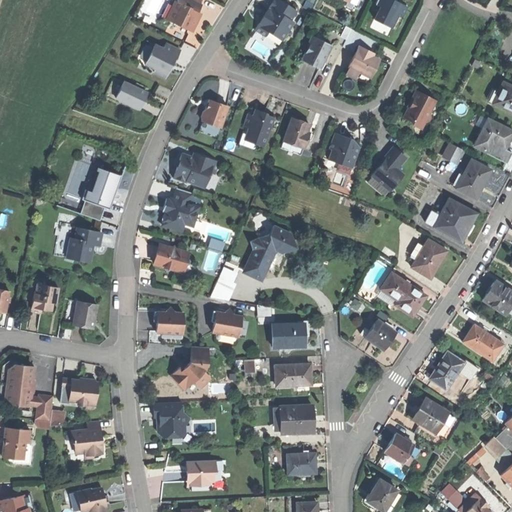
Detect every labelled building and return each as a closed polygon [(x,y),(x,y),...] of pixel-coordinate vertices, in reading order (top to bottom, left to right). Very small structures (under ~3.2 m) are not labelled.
[(173,22),(190,30),(197,17),(194,16),(197,12),(200,4),(199,3),(200,0),(177,0),(171,12),(177,15),(173,22)] [(254,29),(266,36),(269,32),(278,37),(282,29),(287,32),(293,22),(290,20),(296,10),(288,5),(287,1),(282,1),(279,0),(271,0),(267,8),(270,10),(266,16),(264,14),(262,17),(257,18),(258,24),(254,29)] [(377,0),(376,3),(381,6),(383,9),(378,11),(374,19),(385,24),(386,21),(393,24),(398,14),(402,16),(407,6),(393,0),(377,0)] [(168,20),(173,22),(177,15),(171,12),(168,20)] [(283,40),(287,32),(282,29),(278,37),(283,40)] [(316,32),(314,37),(321,40),(323,35),(316,32)] [(311,64),(320,68),(331,45),(321,40),(314,37),(312,36),(307,46),(308,47),(302,60),(311,64)] [(144,67),(153,71),(160,56),(175,62),(177,57),(180,50),(165,44),(163,49),(154,45),(144,67)] [(366,49),(359,46),(348,66),(358,71),(364,74),(370,77),(379,60),(372,56),(365,52),(366,49)] [(355,78),(358,71),(348,66),(345,73),(355,78)] [(116,98),(139,109),(143,101),(147,93),(123,82),(116,98)] [(511,86),(502,82),(497,92),(493,103),(511,111),(511,86)] [(423,94),(415,90),(411,98),(412,98),(409,105),(404,116),(413,121),(414,124),(430,120),(429,113),(434,101),(423,95),(423,94)] [(487,101),(493,103),(497,92),(492,90),(487,101)] [(202,121),(221,127),(228,106),(210,100),(208,107),(207,109),(205,108),(204,111),(203,111),(202,114),(201,117),(203,118),(202,121)] [(253,116),(248,114),(244,126),(249,127),(246,134),(256,137),(254,143),(263,146),(273,117),(265,114),(265,112),(260,111),(255,109),(253,116)] [(283,141),(303,148),(309,132),(307,131),(309,123),(300,120),(291,117),(283,141)] [(511,131),(511,130),(486,118),(481,128),(483,129),(479,137),(475,146),(485,151),(490,142),(503,149),(508,140),(511,131)] [(475,135),(479,137),(483,129),(481,128),(479,127),(475,135)] [(344,135),(335,132),(329,148),(332,149),(328,159),(351,167),(358,146),(352,138),(344,135)] [(244,139),(254,143),(256,137),(246,134),(244,139)] [(301,155),(303,148),(283,141),(280,148),(301,155)] [(448,158),(454,161),(461,148),(455,145),(448,158)] [(370,175),(389,190),(402,174),(396,169),(406,157),(393,147),(388,153),(370,175)] [(468,152),(461,148),(454,161),(461,165),(468,152)] [(186,181),(197,185),(199,179),(206,182),(209,172),(214,174),(218,161),(198,154),(193,158),(181,154),(179,160),(176,161),(175,163),(177,166),(175,172),(173,178),(185,182),(186,181)] [(490,169),(471,159),(462,175),(456,187),(475,198),(483,183),(490,169)] [(79,213),(99,220),(104,207),(109,209),(114,193),(121,174),(102,168),(95,191),(85,187),(81,198),(84,199),(79,213)] [(452,185),(456,187),(462,175),(458,173),(452,185)] [(384,196),(389,190),(370,175),(366,181),(384,196)] [(161,224),(181,230),(183,222),(184,220),(186,215),(191,216),(194,217),(198,206),(188,203),(191,192),(176,188),(173,198),(169,197),(169,199),(166,198),(164,204),(162,209),(166,211),(165,213),(162,214),(161,217),(163,220),(161,224)] [(424,222),(460,241),(467,227),(475,212),(448,198),(439,215),(430,211),(424,222)] [(192,225),(194,217),(191,216),(186,215),(184,220),(183,222),(192,225)] [(248,271),(265,278),(270,268),(278,248),(286,251),(299,246),(294,231),(277,224),(273,232),(254,239),(257,250),(248,271)] [(69,238),(66,258),(90,262),(92,250),(89,249),(90,244),(93,245),(98,246),(101,232),(76,228),(75,239),(69,238)] [(410,267),(429,278),(437,265),(446,250),(427,239),(423,246),(415,258),(413,262),(410,267)] [(412,256),(415,258),(423,246),(418,243),(411,255),(412,256)] [(156,254),(153,263),(164,266),(166,271),(171,268),(182,271),(183,267),(188,264),(185,259),(187,252),(174,249),(173,245),(170,247),(158,244),(156,254)] [(425,295),(390,272),(380,288),(397,299),(394,304),(411,316),(419,304),(425,295)] [(210,295),(227,298),(234,282),(219,276),(210,295)] [(482,299),(505,315),(511,304),(511,292),(494,280),(488,290),(482,299)] [(38,312),(42,313),(43,308),(52,310),(54,299),(58,297),(60,286),(40,282),(38,292),(35,292),(32,311),(38,312)] [(0,310),(7,312),(10,290),(0,288),(0,310)] [(377,293),(394,304),(397,299),(380,288),(377,293)] [(84,326),(94,328),(98,303),(78,300),(74,324),(84,326)] [(154,315),(154,320),(157,320),(157,332),(162,332),(183,333),(184,311),(175,311),(171,305),(165,310),(155,310),(154,315)] [(272,315),(272,307),(259,306),(259,314),(272,315)] [(213,316),(212,321),(215,321),(213,332),(220,334),(235,336),(238,337),(241,319),(242,315),(234,314),(231,308),(225,312),(214,310),(213,316)] [(248,320),(241,319),(238,337),(245,338),(248,320)] [(389,342),(396,332),(377,320),(370,331),(366,337),(384,349),(389,342)] [(275,325),(276,347),(306,345),(306,339),(306,335),(305,323),(275,325)] [(468,332),(463,340),(492,360),(503,343),(474,324),(468,332)] [(361,334),(366,337),(370,331),(365,328),(361,334)] [(233,343),(235,336),(220,334),(219,341),(233,343)] [(205,370),(205,364),(208,364),(208,346),(192,346),(192,360),(187,364),(189,366),(185,370),(183,368),(181,366),(176,371),(171,375),(180,384),(184,380),(189,385),(195,380),(201,387),(211,377),(205,370)] [(429,378),(446,389),(451,381),(455,374),(463,362),(447,351),(437,366),(429,378)] [(246,372),(256,372),(255,358),(245,359),(246,372)] [(271,366),(277,366),(281,365),(280,358),(270,358),(271,366)] [(11,403),(38,406),(39,396),(32,395),(33,390),(25,389),(26,379),(34,380),(36,366),(16,363),(10,368),(8,382),(6,397),(11,403)] [(281,365),(277,366),(279,386),(313,383),(312,364),(281,365)] [(81,379),(63,377),(62,388),(71,389),(70,399),(79,400),(78,402),(96,404),(98,381),(92,380),(92,378),(86,377),(82,377),(81,379)] [(33,390),(34,380),(26,379),(25,389),(33,390)] [(185,389),(189,385),(184,380),(180,384),(185,389)] [(40,393),(39,396),(38,406),(37,418),(51,420),(54,395),(40,393)] [(412,417),(434,431),(446,411),(423,398),(417,408),(412,417)] [(183,401),(154,401),(154,415),(160,415),(160,418),(160,421),(162,421),(162,425),(158,431),(163,437),(172,437),(172,432),(185,432),(185,424),(191,418),(183,410),(183,401)] [(314,418),(313,404),(281,406),(281,407),(276,408),(276,425),(282,425),(282,432),(314,430),(314,418)] [(89,428),(72,429),(73,442),(75,442),(76,452),(86,452),(93,451),(93,453),(102,453),(102,449),(103,449),(102,439),(101,426),(99,427),(89,428)] [(5,441),(4,457),(16,458),(17,456),(25,456),(26,442),(32,442),(32,437),(33,430),(6,428),(6,436),(9,437),(8,442),(5,441)] [(506,448),(511,441),(511,434),(508,431),(499,441),(505,447),(506,448)] [(388,443),(383,452),(401,462),(404,458),(412,444),(393,433),(388,443)] [(485,443),(497,455),(504,448),(492,436),(485,443)] [(36,437),(32,437),(32,442),(26,442),(25,456),(17,456),(16,458),(16,464),(33,465),(36,437)] [(472,465),(487,452),(483,447),(468,460),(472,465)] [(511,453),(506,448),(505,447),(504,448),(497,455),(495,457),(501,463),(511,453)] [(316,453),(289,454),(290,473),(317,471),(317,463),(316,453)] [(215,460),(190,461),(190,471),(187,471),(187,475),(188,481),(190,481),(209,480),(213,480),(213,470),(216,470),(215,460)] [(511,486),(511,461),(500,474),(506,481),(511,486)] [(371,489),(365,500),(385,511),(389,505),(398,490),(378,478),(371,489)] [(509,489),(511,486),(506,481),(503,483),(509,489)] [(91,488),(91,487),(77,490),(82,510),(91,508),(91,511),(104,511),(107,511),(110,506),(109,500),(105,496),(104,494),(102,495),(101,491),(104,491),(103,486),(91,488)] [(405,495),(398,490),(389,505),(396,509),(405,495)] [(466,499),(470,504),(476,497),(472,493),(466,499)] [(492,511),(487,506),(489,504),(479,494),(476,497),(470,504),(462,511),(492,511)] [(0,499),(0,501),(2,510),(5,510),(9,509),(9,511),(29,511),(28,507),(24,508),(21,496),(0,499)] [(458,508),(462,511),(470,504),(466,499),(458,508)] [(319,511),(319,501),(299,502),(299,511),(319,511)]
